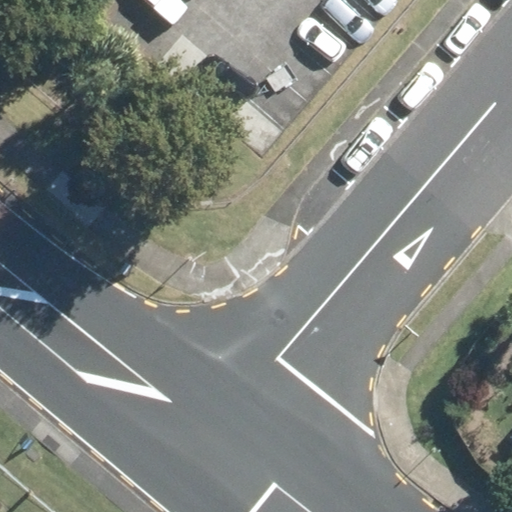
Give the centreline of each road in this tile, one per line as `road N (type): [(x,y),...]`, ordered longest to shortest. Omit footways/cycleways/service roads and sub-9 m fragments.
road 1 (residential): [(511,85),(208,450)]
road 2 (secondary): [(0,278),(208,450)]
